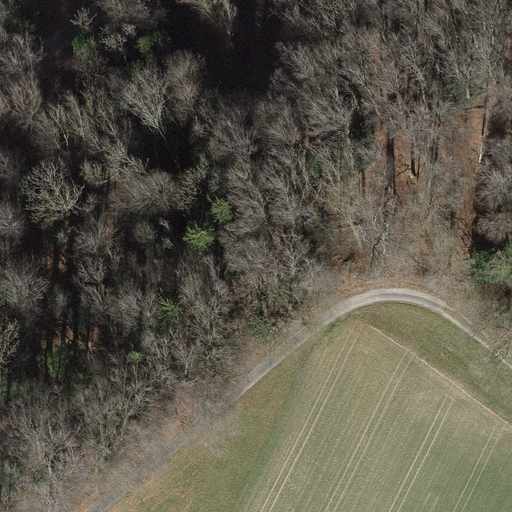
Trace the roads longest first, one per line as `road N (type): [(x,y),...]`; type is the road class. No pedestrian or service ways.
road 1 (track): [(511,362),(423,298),(392,292),(351,300),(310,326),(95,511)]
road 2 (track): [(0,87),(114,0)]
